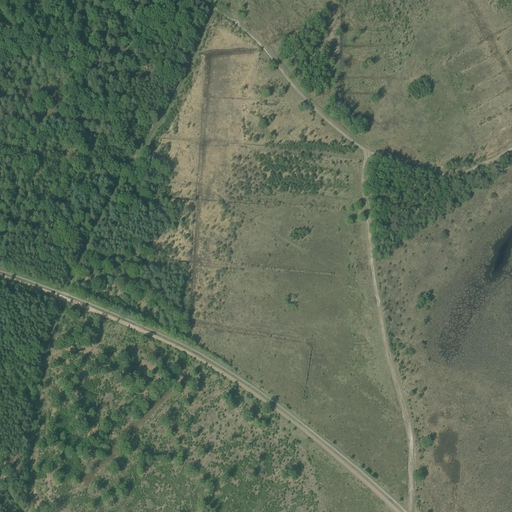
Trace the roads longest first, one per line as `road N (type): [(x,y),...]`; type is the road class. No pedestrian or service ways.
road 1 (track): [(63,298),(215,368),(308,434),(396,511)]
road 2 (track): [(511,149),(450,177),(368,152),(294,89),(248,31),(209,4)]
road 3 (track): [(409,511),(410,439),(383,335),(363,192),(368,152)]
road 4 (track): [(63,298),(29,393),(23,511)]
